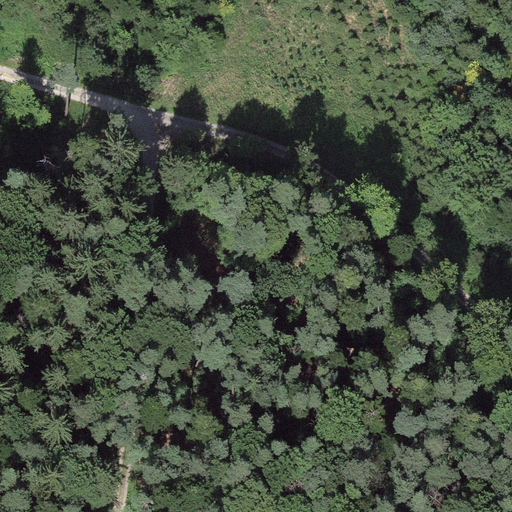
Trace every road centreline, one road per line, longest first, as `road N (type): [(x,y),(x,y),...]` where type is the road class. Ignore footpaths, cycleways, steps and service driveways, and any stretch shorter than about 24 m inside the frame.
road 1 (track): [(0,84),(225,139),(315,172),(427,258),(511,349)]
road 2 (track): [(119,511),(171,126)]
